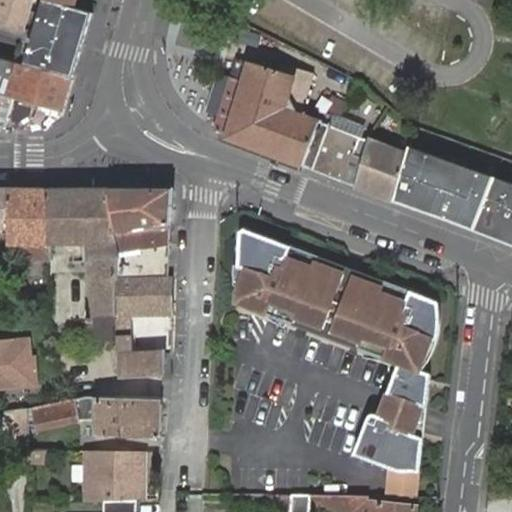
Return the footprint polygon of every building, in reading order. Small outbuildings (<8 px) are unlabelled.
[(0,0),(0,35),(23,42),(26,30),(35,0),(0,0)] [(35,0),(26,30),(36,33),(45,0),(35,0)] [(77,69),(93,12),(76,7),(67,4),(52,0),(45,0),(36,33),(30,55),(27,65),(74,78),(77,69)] [(65,110),(74,78),(27,65),(0,57),(0,92),(12,96),(65,110)] [(228,138),(304,166),(321,122),(297,113),(290,98),(297,75),(251,61),(246,80),(228,138)] [(231,76),(215,130),(228,138),(246,80),(231,76)] [(0,121),(5,122),(12,96),(0,92),(0,121)] [(395,201),(408,154),(370,140),(361,138),(330,125),(314,170),(356,187),(395,201)] [(406,205),(451,221),(458,202),(463,204),(477,167),(426,149),(406,205)] [(12,189),(0,188),(0,226),(11,226),(12,189)] [(52,189),(12,189),(11,226),(11,244),(43,245),(42,259),(51,259),(52,245),(52,189)] [(118,233),(110,189),(52,189),(52,245),(88,245),(108,246),(117,246),(120,248),(119,245),(118,233)] [(172,227),(175,189),(110,189),(118,233),(119,245),(120,248),(140,239),(149,228),(146,278),(173,277),(172,245),(172,243),(172,227)] [(400,469),(421,471),(427,418),(440,302),(385,282),(383,288),(320,265),(323,258),(242,228),(238,299),(295,321),(298,314),(361,338),(358,345),(400,361),(384,402),(380,414),(373,411),(357,452),(395,466),(400,469)] [(43,245),(11,244),(11,259),(42,259),(43,245)] [(120,248),(95,248),(94,339),(119,340),(120,248)] [(383,288),(385,282),(323,258),(320,265),(383,288)] [(142,375),(172,374),(173,352),(139,352),(136,334),(132,314),(174,313),(174,277),(173,277),(146,278),(119,278),(121,299),(120,314),(120,334),(126,334),(127,376),(142,375)] [(295,321),(358,345),(361,338),(298,314),(295,321)] [(41,338),(0,341),(0,388),(45,385),(41,338)] [(98,419),(98,436),(162,437),(164,403),(99,403),(99,397),(90,397),(50,404),(30,408),(30,423),(45,424),(45,420),(56,420),(70,417),(78,407),(81,419),(98,419)] [(26,442),(27,409),(7,411),(7,442),(26,442)] [(148,451),(87,451),(85,501),(105,501),(137,501),(138,470),(147,469),(148,451)] [(391,495),(418,495),(421,471),(400,469),(395,466),(391,495)] [(138,470),(137,501),(145,500),(147,469),(138,470)] [(293,493),(269,493),(269,506),(293,507),(293,493)] [(359,500),(359,494),(311,493),(310,507),(358,510),(359,500)] [(415,511),(416,506),(359,500),(358,510),(357,511),(415,511)] [(138,511),(138,501),(105,501),(104,511),(138,511)]
